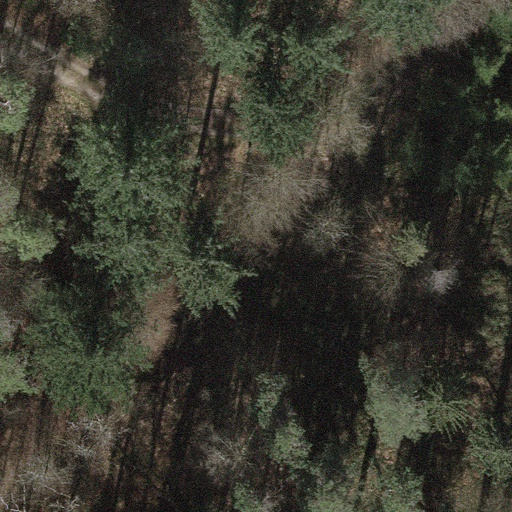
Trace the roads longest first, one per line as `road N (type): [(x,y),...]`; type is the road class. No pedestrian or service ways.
road 1 (track): [(0,466),(239,213),(299,119)]
road 2 (track): [(0,14),(166,118),(299,119)]
road 3 (track): [(299,119),(414,48),(461,0)]
